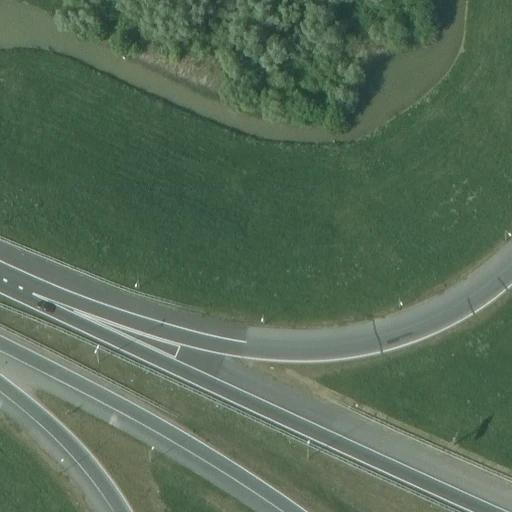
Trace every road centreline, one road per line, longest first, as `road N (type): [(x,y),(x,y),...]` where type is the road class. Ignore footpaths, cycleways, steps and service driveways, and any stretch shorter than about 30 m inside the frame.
road 1 (motorway): [(511,274),(440,321),(328,352),(218,346),(26,299)]
road 2 (motorway): [(488,511),(26,299)]
road 3 (motorway): [(0,344),(206,452),(294,511)]
road 4 (motorway): [(0,384),(64,438),(119,511)]
